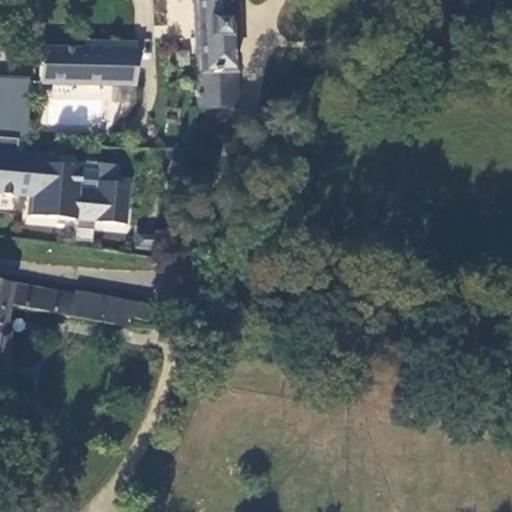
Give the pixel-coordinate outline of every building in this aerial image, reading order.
[(191,0),(194,77),(235,75),(231,0),(191,0)] [(39,83),(135,85),(136,51),(136,43),(85,42),(85,50),(39,49),(39,83)] [(21,134),(26,134),(30,78),(0,75),(0,194),(26,196),(24,224),(76,228),(76,239),(94,240),(94,231),(128,233),(132,178),(119,177),(120,161),(20,155),(21,134)] [(195,87),(195,107),(235,107),(235,75),(194,77),(195,87)] [(143,320),(145,307),(71,293),(71,295),(0,282),(0,350),(3,333),(0,332),(0,323),(4,304),(123,327),(124,316),(143,320)]
